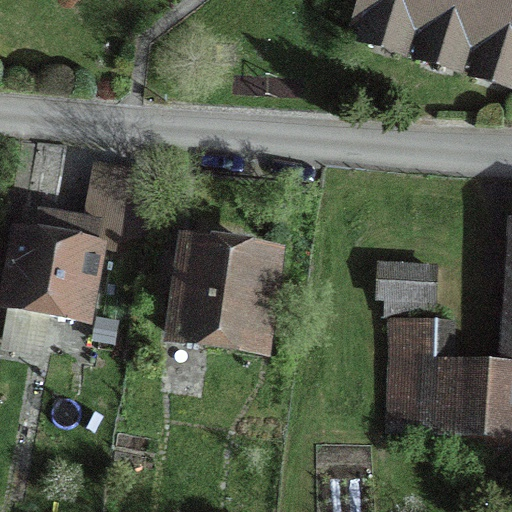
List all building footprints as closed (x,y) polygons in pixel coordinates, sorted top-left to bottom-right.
[(511,0),(366,0),(360,21),(511,67),(511,0)] [(98,244),(118,248),(127,201),(95,195),(90,222),(101,224),(98,244)] [(90,222),(39,212),(34,237),(21,235),(7,308),(83,322),(98,244),(101,224),(90,222)] [(221,239),(219,253),(187,248),(175,339),(262,351),(275,261),(243,256),(245,243),(221,239)] [(424,368),(420,417),(459,420),(458,436),(511,439),(511,428),(511,374),(462,371),(424,368)]
